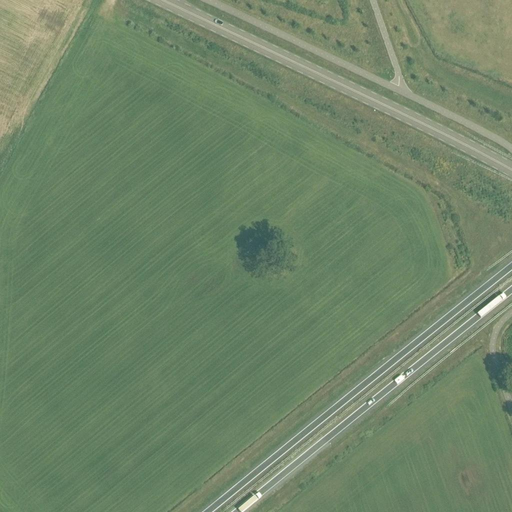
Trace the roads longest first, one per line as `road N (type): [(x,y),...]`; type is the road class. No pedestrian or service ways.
road 1 (secondary): [(511,171),(160,0)]
road 2 (trunk): [(511,267),(207,511)]
road 3 (trunk): [(238,511),(511,289)]
